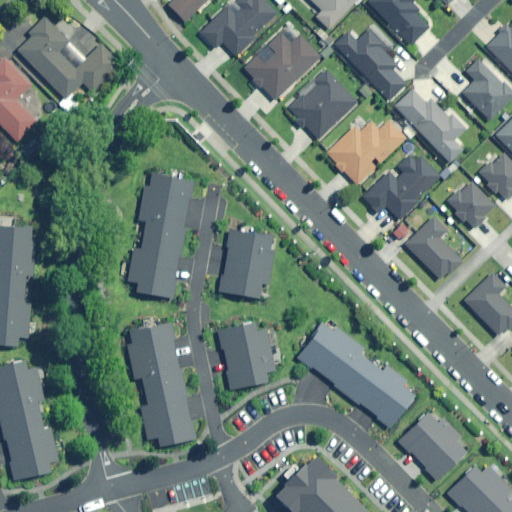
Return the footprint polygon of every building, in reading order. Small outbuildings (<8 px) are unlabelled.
[(174,0),(167,7),(184,24),(208,0),(174,0)] [(236,0),(241,4),(236,9),(229,2),(197,33),(216,51),(221,45),(233,57),(262,28),(261,26),(279,8),(270,0),(236,0)] [(357,0),(307,0),(321,12),(315,19),(328,31),(357,0)] [(416,15),(419,12),(411,3),(413,2),(411,0),(371,0),(367,3),(406,49),(428,29),(416,15)] [(68,43),(43,19),(27,35),(31,38),(16,54),(66,101),(81,85),(92,96),(121,65),(99,45),(76,69),(59,53),(68,43)] [(511,27),(503,36),(501,34),(486,49),(511,74),(511,27)] [(380,44),(367,30),(356,41),(349,33),(334,46),(387,103),(405,87),(389,70),(394,65),(377,47),(380,44)] [(289,42),(279,32),(241,69),(252,79),(250,81),(257,88),(259,86),(274,101),(319,56),(297,34),(289,42)] [(30,87),(4,59),(0,62),(0,127),(16,144),(37,123),(16,100),(30,87)] [(511,98),(511,93),(477,61),(465,74),(474,83),(461,96),(489,123),(511,98)] [(302,126),(316,140),(355,102),(325,71),(312,83),(315,86),(302,98),(300,96),(286,110),(295,119),(293,121),(300,128),(302,126)] [(425,106),(411,92),(395,108),(448,165),(461,152),(453,143),(466,129),(451,113),(446,118),(430,101),(425,106)] [(511,120),(495,137),(511,154),(511,120)] [(354,128),(325,155),(334,164),(331,166),(341,177),(343,174),(354,186),(405,140),(388,122),(377,132),(370,124),(359,133),(354,128)] [(440,178),(415,152),(398,169),(402,173),(395,181),(388,174),(363,199),(379,216),(385,210),(400,225),(420,205),(416,201),(440,178)] [(511,163),(503,154),(492,165),(489,162),(476,176),(486,185),(483,188),(493,198),(496,195),(508,207),(511,202),(511,163)] [(196,180),(147,171),(138,220),(147,222),(142,250),(133,248),(126,282),(137,284),(136,292),(174,299),(196,180)] [(469,183),(447,204),(455,213),(453,215),(463,225),(465,223),(470,229),(468,231),(473,236),(486,224),(482,219),(493,209),(469,183)] [(447,232),(433,219),(404,247),(440,283),(461,263),(439,240),(447,232)] [(0,227),(0,342),(20,344),(20,335),(29,336),(31,303),(23,302),(25,274),(33,275),(36,241),(28,241),(29,230),(0,227)] [(269,238),(229,230),(216,292),(259,301),(263,285),(269,287),(276,251),(267,249),(269,238)] [(504,289),(492,276),(463,302),(497,340),(511,326),(511,311),(497,295),(504,289)] [(253,319),(217,327),(230,389),(265,382),(263,370),(273,368),(264,327),(255,329),(253,319)] [(170,320),(122,331),(132,380),(140,378),(145,402),(136,404),(145,441),(155,439),(157,448),(197,439),(170,320)] [(320,321),(293,356),(388,427),(415,392),(320,321)] [(0,364),(0,419),(14,479),(53,470),(51,461),(59,459),(51,427),(43,429),(36,401),(44,399),(37,367),(29,369),(26,358),(0,364)] [(424,415),(396,443),(408,454),(409,454),(425,470),(424,470),(435,482),(463,454),(453,444),(459,439),(440,420),(435,426),(424,415)] [(366,511),(307,451),(267,491),(287,511),(366,511)] [(509,511),(511,509),(511,505),(505,498),(510,492),(486,468),(478,475),(472,469),(446,494),(459,508),(461,507),(465,511),(509,511)]
